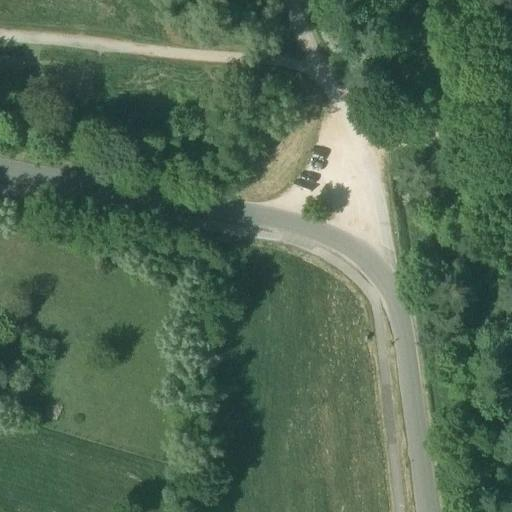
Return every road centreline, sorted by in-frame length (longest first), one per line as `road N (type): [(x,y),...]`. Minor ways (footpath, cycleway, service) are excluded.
road 1 (unclassified): [(0,170),(286,220),(346,244),(381,274),(397,310),(428,511)]
road 2 (track): [(317,70),(0,35)]
road 3 (track): [(353,147),(413,146),(511,165)]
road 4 (track): [(381,274),(374,196),(353,147)]
